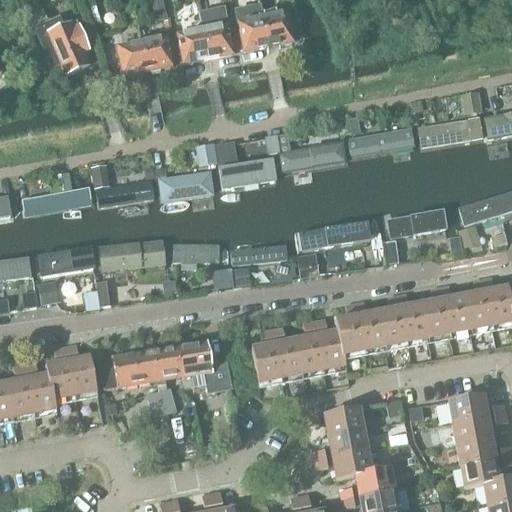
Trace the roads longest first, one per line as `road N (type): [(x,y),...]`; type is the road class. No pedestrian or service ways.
road 1 (residential): [(0,175),(511,79)]
road 2 (residential): [(0,337),(511,258)]
road 3 (residential): [(126,492),(232,473),(266,420),(395,381)]
road 4 (residential): [(126,492),(119,456),(108,444),(0,464)]
